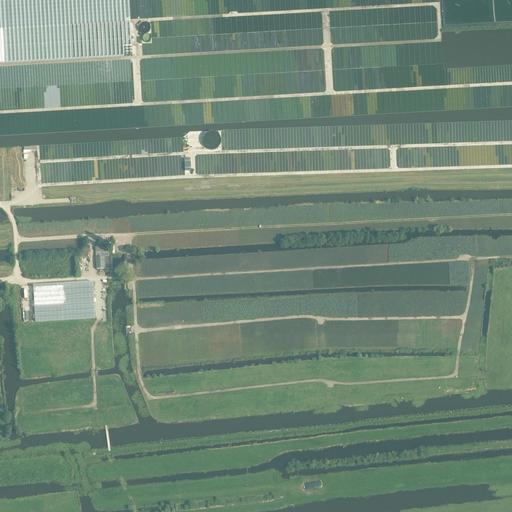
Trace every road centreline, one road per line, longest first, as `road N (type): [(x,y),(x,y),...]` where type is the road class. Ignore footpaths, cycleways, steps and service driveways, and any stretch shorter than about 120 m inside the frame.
road 1 (track): [(14,409),(95,405),(92,278),(132,282),(140,378),(156,398),(318,380),(455,376),(472,258),(511,256)]
road 2 (track): [(0,66),(439,40),(437,4),(133,21)]
road 3 (track): [(0,203),(99,191),(511,175)]
road 4 (track): [(511,214),(15,240)]
road 5 (track): [(133,21),(137,105),(511,82)]
road 6 (track): [(472,258),(131,281)]
road 7 (track): [(136,330),(299,316),(464,317)]
road 8 (track): [(137,105),(0,112)]
